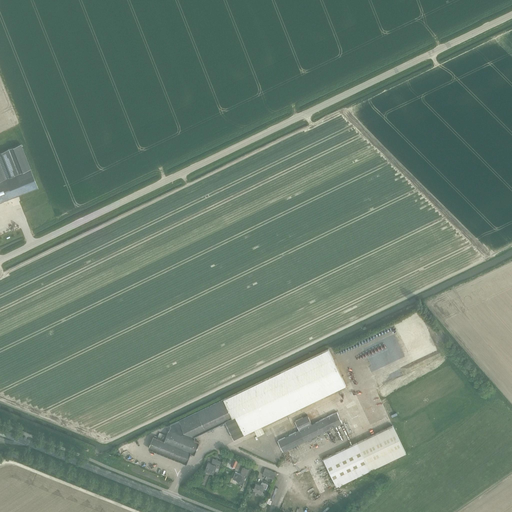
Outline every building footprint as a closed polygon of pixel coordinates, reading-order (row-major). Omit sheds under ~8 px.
[(0,202),(13,197),(17,195),(37,187),(21,144),(20,144),(0,151),(0,202)] [(153,436),(148,448),(186,463),(190,452),(194,454),(199,442),(193,440),(194,436),(226,421),(234,438),(254,429),(262,425),(346,385),(328,349),(167,426),(169,430),(167,435),(159,432),(157,438),(153,436)] [(283,452),(342,423),(337,412),(312,424),(307,415),(295,421),(299,430),(277,441),(283,452)] [(291,424),(285,427),(287,433),(294,429),(291,424)] [(336,486),(405,453),(392,426),(323,459),(336,486)] [(208,462),(204,470),(213,474),(216,466),(208,462)] [(246,477),(249,470),(243,467),(240,474),(235,472),(232,479),(239,481),(238,483),(242,485),(245,477),(246,477)] [(273,479),(275,473),(265,468),(262,475),(264,475),(266,476),(273,479)] [(266,490),(268,484),(262,482),(260,485),(256,483),(253,490),(261,493),(263,488),(266,490)]
